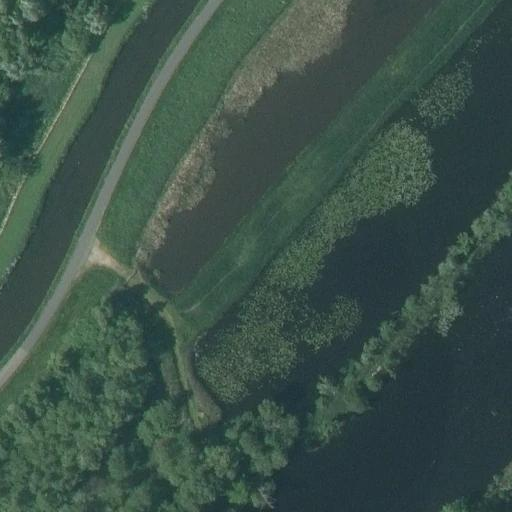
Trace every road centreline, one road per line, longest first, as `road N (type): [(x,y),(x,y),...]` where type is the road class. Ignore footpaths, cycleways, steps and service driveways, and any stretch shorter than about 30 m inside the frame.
road 1 (unclassified): [(0,386),(32,352),(156,96),(216,0)]
road 2 (track): [(85,241),(173,333)]
